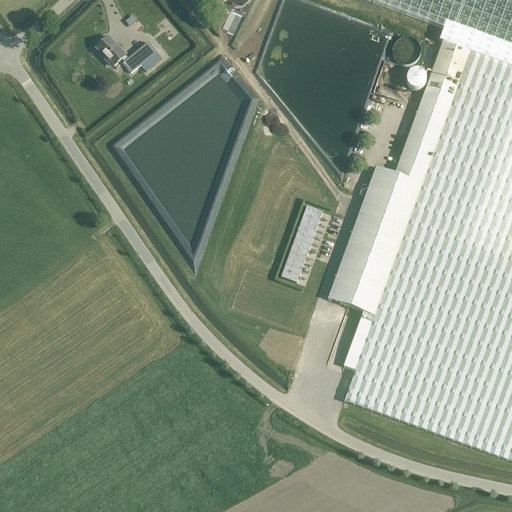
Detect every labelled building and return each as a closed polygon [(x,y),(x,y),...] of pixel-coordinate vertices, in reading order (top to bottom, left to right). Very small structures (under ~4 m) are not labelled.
[(511,0),(321,0),(443,44),(394,176),(376,169),(328,301),(362,313),(342,368),(355,373),(344,403),(511,463),(511,0)] [(125,57),(126,56),(108,38),(96,49),(102,55),(101,56),(113,69),(121,61),(125,65),(123,66),(130,76),(141,68),(146,74),(162,61),(148,43),(128,60),(125,57)] [(420,55),(420,53),(420,50),(419,47),(417,44),(415,42),(413,41),(411,39),(408,39),(405,39),(402,39),(399,40),(397,42),(395,44),(394,47),(393,49),(392,52),(393,55),(393,58),(395,60),(397,63),(399,64),(402,66),(404,66),(407,66),(410,66),(413,64),(415,63),(417,61),(419,58),(420,55)] [(423,75),(422,74),(421,73),(419,72),(417,72),(415,72),(413,72),(413,73),(411,73),(410,74),(408,76),(407,77),(407,78),(407,79),(406,79),(406,80),(406,81),(406,82),(406,83),(406,84),(407,85),(407,86),(408,87),(408,88),(409,88),(409,89),(410,90),(411,91),(412,91),(414,92),(415,92),(417,92),(419,91),(421,91),(421,90),(423,89),(424,87),(425,86),(426,85),(426,83),(426,81),(426,80),(426,79),(426,78),(425,77),(424,76),(424,75),(423,75)] [(277,189),(287,168),(278,164),(269,185),(277,189)] [(288,192),(297,195),(306,175),(297,171),(288,192)] [(318,180),(310,200),(318,203),(326,183),(318,180)] [(307,208),(304,214),(320,220),(322,213),(307,208)] [(304,214),(302,220),(318,226),(320,220),(304,214)] [(318,226),(302,220),(300,227),(315,233),(318,226)] [(297,233),(313,239),(315,233),(300,227),(297,233)] [(297,233),(295,240),(311,246),(313,239),(297,233)] [(311,246),(295,240),(293,246),(308,252),(311,246)] [(293,246),(290,253),(306,259),(308,252),(293,246)] [(288,259),(304,265),(306,259),(290,253),(288,259)] [(301,271),(304,265),(288,259),(286,266),(301,271)] [(283,272),(299,278),(301,271),(286,266),(283,272)] [(297,284),(299,278),(283,272),(281,279),(297,284)]
